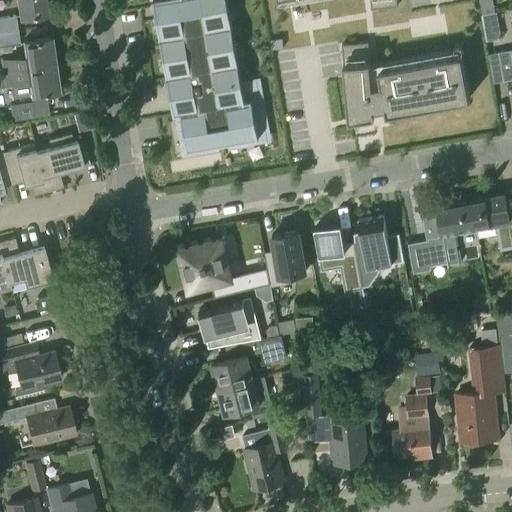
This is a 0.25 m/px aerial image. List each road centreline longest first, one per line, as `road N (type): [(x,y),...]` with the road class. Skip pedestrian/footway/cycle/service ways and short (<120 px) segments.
road 1 (residential): [(130,218),(511,150)]
road 2 (residential): [(201,511),(130,218)]
road 3 (residential): [(126,192),(95,0)]
road 4 (residential): [(126,192),(0,224)]
